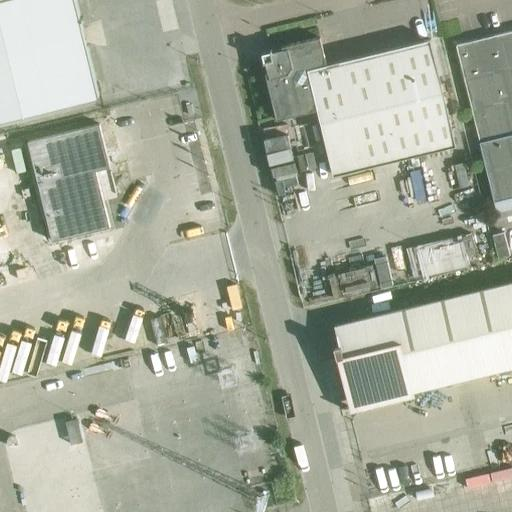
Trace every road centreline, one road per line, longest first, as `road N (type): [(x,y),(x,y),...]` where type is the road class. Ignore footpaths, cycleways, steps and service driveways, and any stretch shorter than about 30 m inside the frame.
road 1 (unclassified): [(328,511),(211,32)]
road 2 (unclassified): [(211,32),(346,0)]
